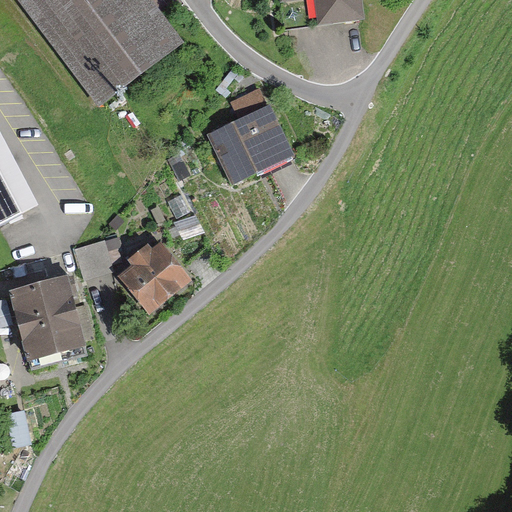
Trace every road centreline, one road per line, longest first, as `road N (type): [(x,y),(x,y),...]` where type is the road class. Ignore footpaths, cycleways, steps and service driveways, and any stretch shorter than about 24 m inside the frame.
road 1 (residential): [(20,511),(76,414),(127,359),(282,225),(336,153),(358,107)]
road 2 (unclassified): [(197,0),(253,61),(358,107)]
road 3 (residential): [(358,107),(426,0)]
